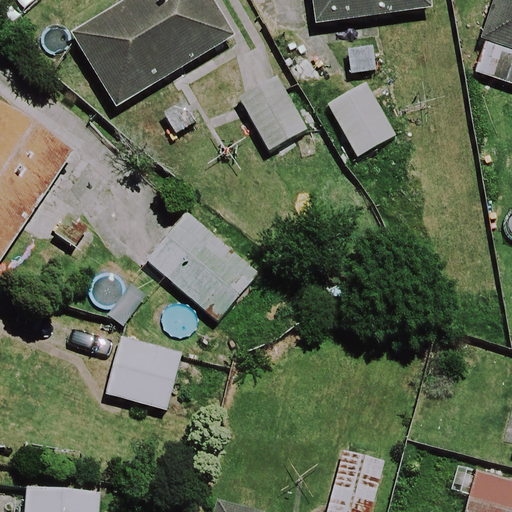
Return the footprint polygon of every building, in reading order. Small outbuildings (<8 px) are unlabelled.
[(112,118),(243,38),(220,0),(217,0),(207,6),(203,0),(137,0),(67,44),(112,118)] [(338,31),(345,80),(382,75),(375,26),(428,18),(425,0),(307,0),(313,34),(338,31)] [(511,0),(495,0),(470,81),(511,93),(511,0)] [(303,140),(277,88),(238,107),(264,159),(303,140)] [(392,145),(362,93),(325,115),(355,166),(392,145)] [(0,281),(1,282),(71,159),(0,117),(0,281)] [(255,283),(185,221),(144,267),(214,330),(255,283)] [(178,362),(119,345),(103,401),(163,418),(178,362)] [(511,399),(499,447),(511,450),(511,399)] [(368,511),(380,466),(339,456),(325,511),(368,511)] [(511,511),(511,488),(476,480),(467,511),(511,511)] [(96,511),(97,497),(24,493),(22,511),(96,511)] [(254,511),(219,503),(217,511),(254,511)]
